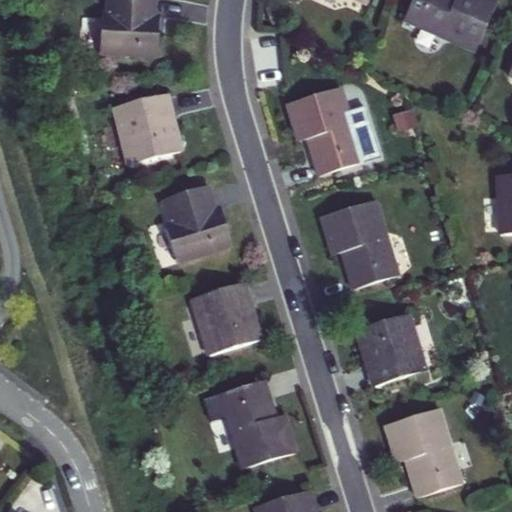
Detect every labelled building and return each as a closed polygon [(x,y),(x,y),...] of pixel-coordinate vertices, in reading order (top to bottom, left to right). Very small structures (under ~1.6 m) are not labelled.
[(153,0),(107,0),(106,20),(102,20),(100,56),(157,59),(158,32),(152,32),(153,0)] [(413,0),(401,28),(439,46),(442,40),(473,54),(495,6),(480,0),(413,0)] [(318,178),(365,164),(353,126),(347,128),(336,92),(287,107),(298,142),(306,140),(318,178)] [(165,99),(115,111),(129,168),(179,156),(165,99)] [(511,177),(499,177),(501,237),(511,236),(511,177)] [(204,189),(163,201),(172,231),(169,232),(179,265),(231,249),(223,224),(215,226),(204,189)] [(399,278),(388,240),(382,242),(371,205),(323,220),(333,255),(341,252),(353,292),(399,278)] [(245,289),(195,304),(211,356),(261,341),(245,289)] [(376,389),(424,375),(408,320),(360,334),(376,389)] [(296,454),(286,419),(276,421),(264,383),(221,397),(233,437),(237,435),(247,469),(296,454)] [(461,486),(449,446),(442,448),(432,414),(386,428),(397,465),(404,463),(415,499),(461,486)] [(312,511),(307,495),(257,509),(257,511),(312,511)]
